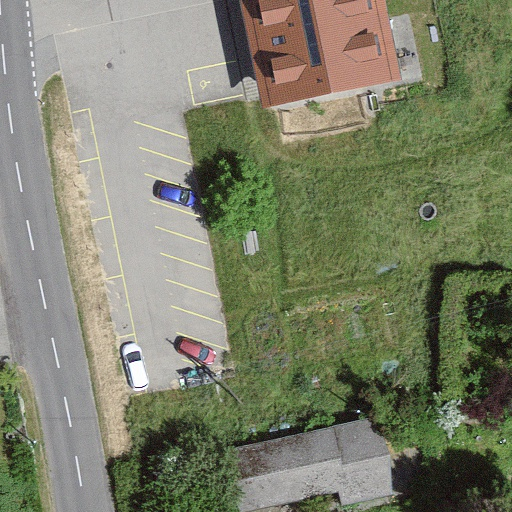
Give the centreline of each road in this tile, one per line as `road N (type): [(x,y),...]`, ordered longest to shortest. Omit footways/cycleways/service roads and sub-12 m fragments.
road 1 (tertiary): [(83,511),(60,366),(8,144),(2,0)]
road 2 (unknown): [(5,76),(196,47)]
